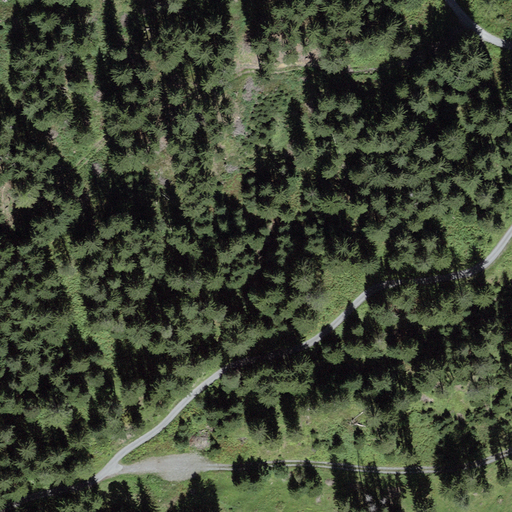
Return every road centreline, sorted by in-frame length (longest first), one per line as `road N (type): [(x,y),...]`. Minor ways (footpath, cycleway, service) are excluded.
road 1 (track): [(0,507),(102,474),(179,405),(251,356),(313,340),(383,281),(488,264),(511,233)]
road 2 (track): [(102,474),(166,463),(295,461),(410,470),(511,449)]
